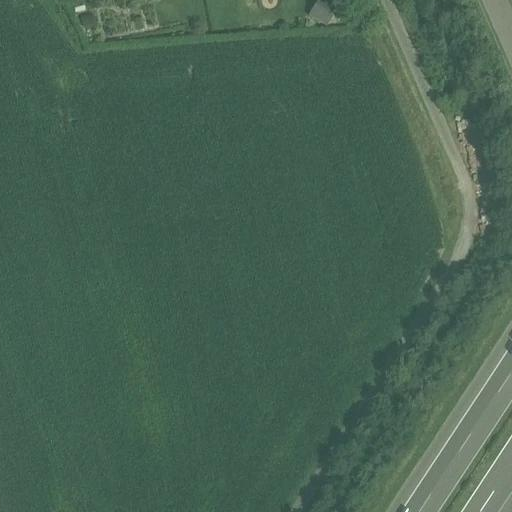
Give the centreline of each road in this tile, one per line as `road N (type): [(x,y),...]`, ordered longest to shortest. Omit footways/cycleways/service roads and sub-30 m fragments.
road 1 (track): [(386,0),(477,203),(466,259),(303,511)]
road 2 (motorway): [(511,346),(403,511)]
